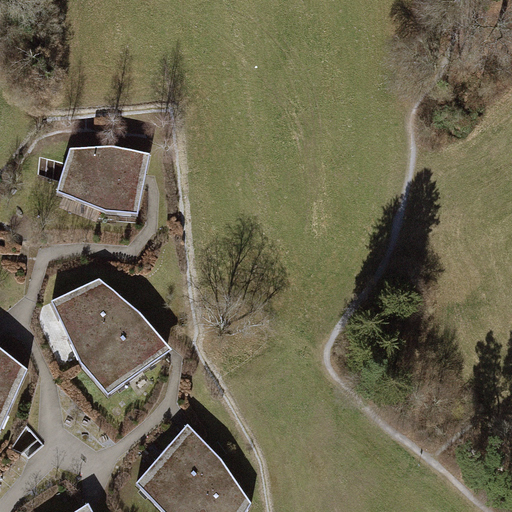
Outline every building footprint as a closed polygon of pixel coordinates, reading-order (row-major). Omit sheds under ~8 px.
[(115,148),(70,150),(58,193),(106,212),(138,216),(150,155),(115,148)] [(99,281),(53,303),(81,366),(141,316),(99,281)] [(141,316),(81,366),(109,396),(172,352),(141,316)] [(0,349),(0,434),(27,371),(0,349)] [(173,511),(225,464),(189,427),(138,485),(163,511),(173,511)] [(247,511),(251,506),(225,464),(173,511),(247,511)]
